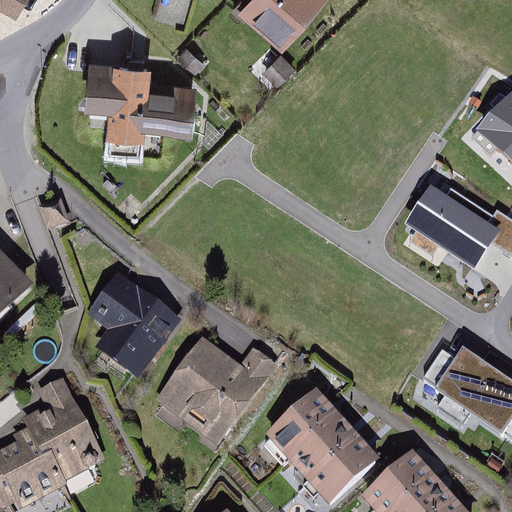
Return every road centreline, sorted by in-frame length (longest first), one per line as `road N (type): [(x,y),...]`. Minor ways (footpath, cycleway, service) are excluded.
road 1 (track): [(468,323),(234,167)]
road 2 (residential): [(238,334),(37,178),(19,177)]
road 3 (residential): [(19,177),(67,316)]
